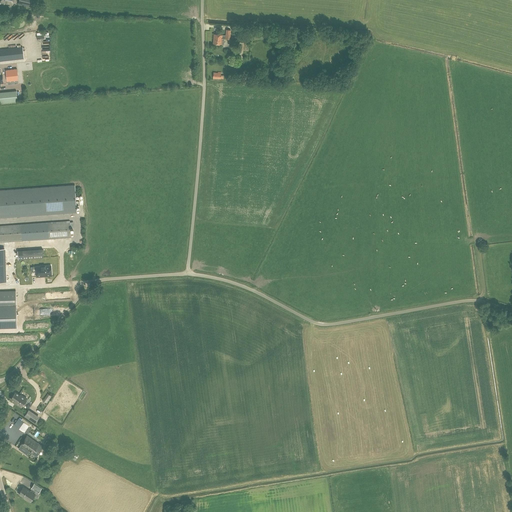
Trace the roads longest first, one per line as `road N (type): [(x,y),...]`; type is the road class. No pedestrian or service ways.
road 1 (unclassified): [(188,274),(243,287),(320,323),(474,302),(511,312)]
road 2 (unclassified): [(188,274),(202,0)]
road 3 (unclassified): [(0,381),(89,285),(188,274)]
